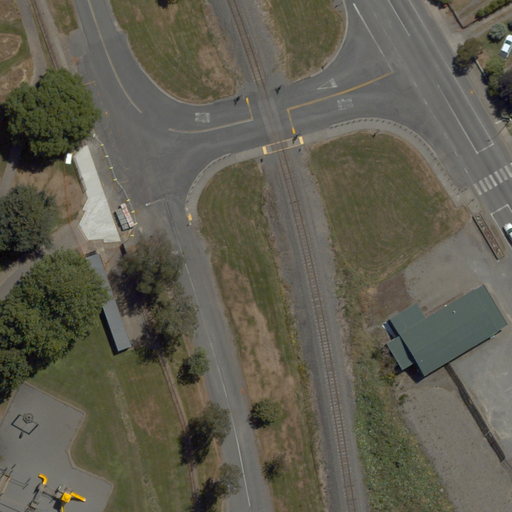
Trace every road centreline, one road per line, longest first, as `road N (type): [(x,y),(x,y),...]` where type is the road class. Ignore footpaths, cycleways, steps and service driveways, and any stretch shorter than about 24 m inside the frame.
road 1 (residential): [(153,124),(161,191),(226,397)]
road 2 (residential): [(420,56),(269,115),(201,131),(153,124)]
road 3 (secondary): [(420,56),(511,211)]
road 4 (residential): [(87,0),(118,78),(153,124)]
